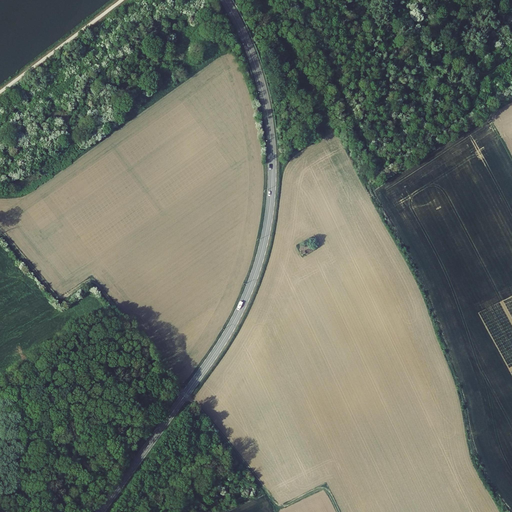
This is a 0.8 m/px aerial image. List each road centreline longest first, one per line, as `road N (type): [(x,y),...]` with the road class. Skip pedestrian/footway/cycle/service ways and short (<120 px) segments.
road 1 (tertiary): [(224,0),(268,118),(271,191),(260,257),(224,338),(100,511)]
road 2 (track): [(479,101),(406,148),(374,153),(356,134),(298,0)]
